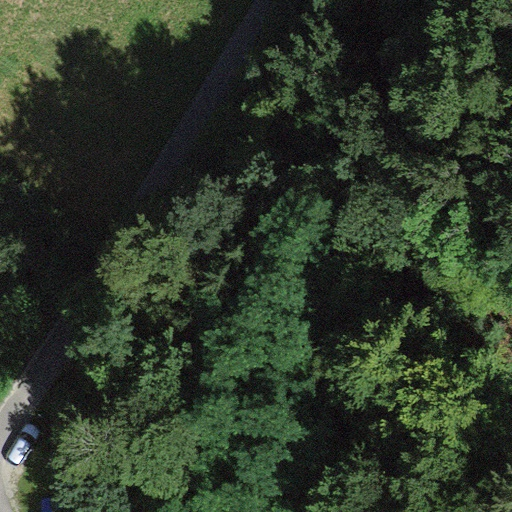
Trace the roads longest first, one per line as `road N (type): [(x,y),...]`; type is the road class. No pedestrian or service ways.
road 1 (track): [(498,0),(314,199),(252,305),(201,421),(187,511)]
road 2 (track): [(0,419),(261,0)]
